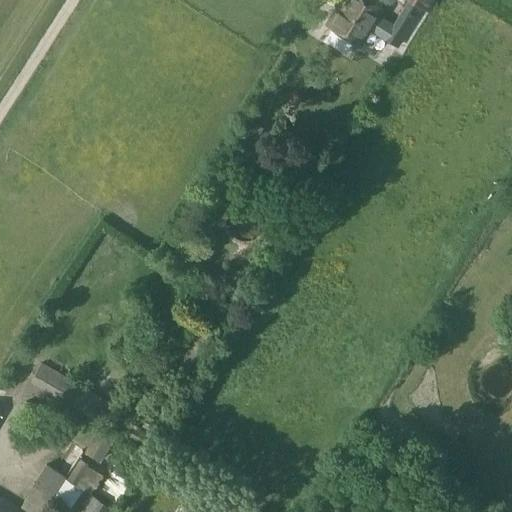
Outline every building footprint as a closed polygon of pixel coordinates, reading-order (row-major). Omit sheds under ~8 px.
[(342,0),(343,0),(327,26),(356,44),(365,30),(395,49),(422,5),(425,7),(429,0),(408,0),(393,24),(377,14),(380,8),(363,0),(342,0)] [(230,271),(230,283),(243,284),(243,271),(230,271)] [(204,324),(174,369),(193,382),(223,337),(220,336),(230,322),(214,311),(205,325),(204,324)] [(42,362),(30,381),(111,429),(123,409),(42,362)] [(100,459),(116,434),(101,425),(86,451),(100,459)] [(66,477),(84,450),(68,440),(50,467),(66,477)] [(75,483),(89,462),(82,457),(68,478),(75,483)] [(27,511),(42,511),(44,510),(66,477),(50,467),(22,509),(27,511)] [(109,511),(112,508),(91,495),(80,511),(109,511)] [(14,511),(17,508),(0,497),(0,511),(14,511)]
